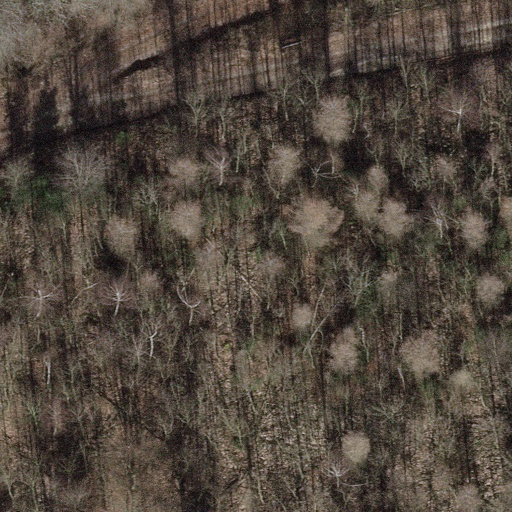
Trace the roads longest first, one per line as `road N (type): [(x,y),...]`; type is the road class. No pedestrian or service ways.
road 1 (track): [(0,140),(208,85),(511,30)]
road 2 (track): [(0,132),(66,77),(210,0)]
